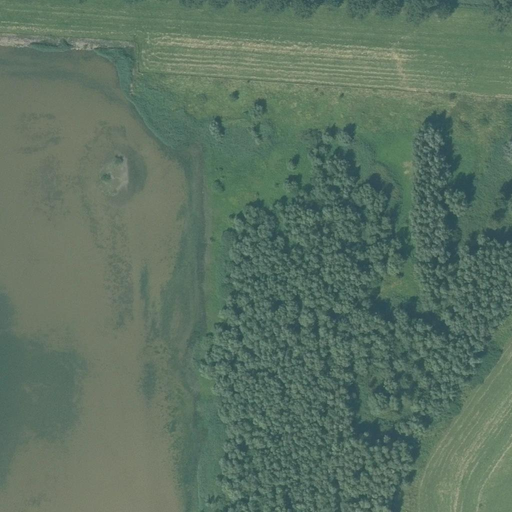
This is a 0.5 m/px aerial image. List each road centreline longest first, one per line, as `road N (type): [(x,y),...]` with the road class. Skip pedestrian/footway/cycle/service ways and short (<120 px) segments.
road 1 (track): [(0,14),(511,51)]
road 2 (track): [(511,345),(444,442),(421,511)]
